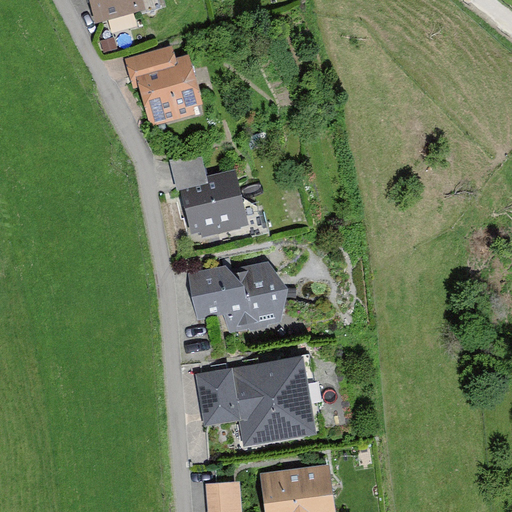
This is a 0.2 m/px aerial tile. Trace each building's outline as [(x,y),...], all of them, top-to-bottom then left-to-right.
[(95,0),(100,18),(139,7),(136,0),(95,0)] [(192,112),(189,102),(196,100),(185,62),(141,74),(152,113),(162,110),(165,120),(192,112)] [(200,227),(202,234),(242,225),(236,202),(240,196),(234,192),(231,176),(185,187),(195,228),(200,227)] [(256,325),(253,311),(275,306),(279,291),(268,267),(228,275),(222,271),(192,277),(200,314),(229,308),(234,330),(256,325)] [(293,428),(305,426),(310,420),(307,405),(301,401),(296,367),(241,376),(242,380),(230,382),(228,373),(201,378),(207,413),(223,410),(225,418),(247,414),(251,435),(263,433),(269,437),(289,434),(293,428)] [(265,478),(269,511),(330,511),(325,470),(265,478)] [(209,486),(210,511),(238,511),(236,484),(209,486)]
